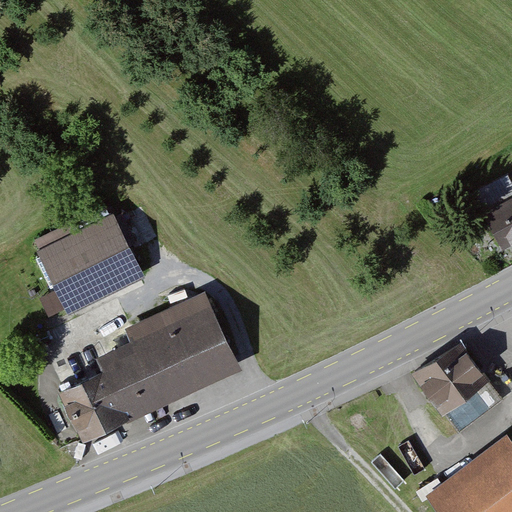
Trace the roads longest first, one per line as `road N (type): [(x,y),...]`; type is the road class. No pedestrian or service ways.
road 1 (secondary): [(511,288),(294,395),(25,511)]
road 2 (track): [(304,390),(317,418),(407,511)]
